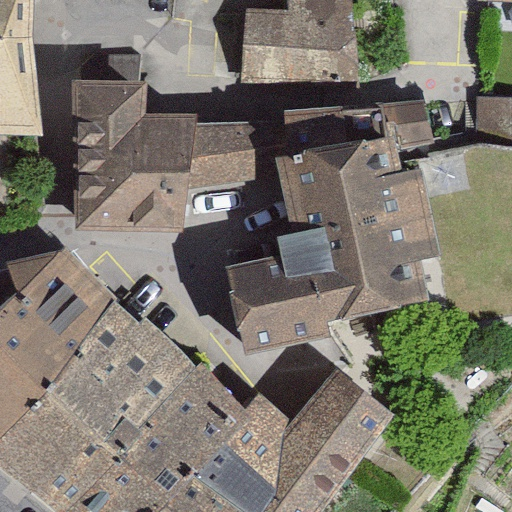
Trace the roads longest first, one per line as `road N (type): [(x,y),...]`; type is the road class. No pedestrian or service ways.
road 1 (residential): [(65,231),(43,41),(134,39),(197,98),(303,102)]
road 2 (residential): [(65,231),(157,280),(185,326)]
